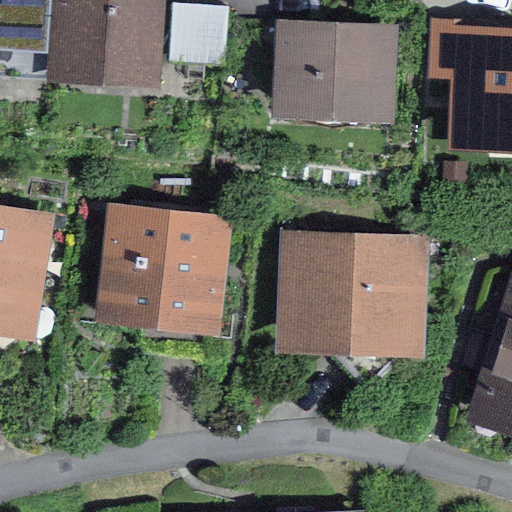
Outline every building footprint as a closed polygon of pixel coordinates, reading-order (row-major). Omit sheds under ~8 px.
[(0,0),(0,74),(164,83),(167,0),(0,0)] [(228,59),(230,3),(176,0),(173,56),(228,59)] [(511,19),(477,19),(476,14),(431,14),(430,74),(456,74),(456,110),(450,110),(450,149),(511,149),(511,19)] [(400,116),(402,20),(280,17),(277,113),(400,116)] [(0,330),(40,337),(60,210),(0,200),(0,330)] [(236,212),(113,200),(100,318),(224,331),(236,212)] [(430,353),(433,233),(284,229),(281,349),(430,353)] [(511,431),(511,273),(471,419),(511,431)]
